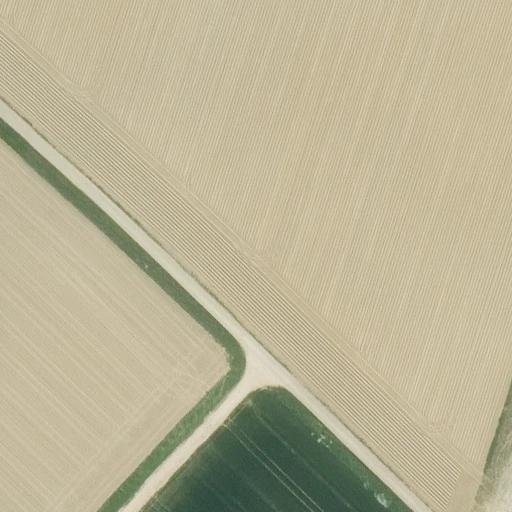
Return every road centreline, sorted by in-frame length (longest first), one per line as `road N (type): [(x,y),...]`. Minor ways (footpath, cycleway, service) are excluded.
road 1 (track): [(0,113),(421,511)]
road 2 (track): [(267,363),(130,511)]
